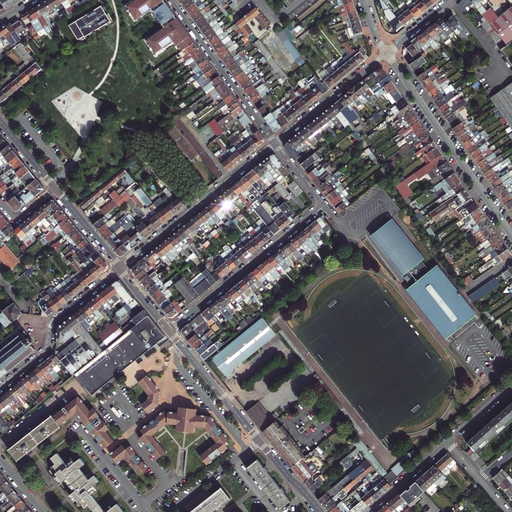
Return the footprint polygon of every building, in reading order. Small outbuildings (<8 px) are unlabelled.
[(0,0),(7,9),(9,7),(21,0),(0,0)] [(46,0),(43,2),(50,13),(53,11),(58,20),(60,18),(49,0),(46,0)] [(49,0),(60,18),(67,14),(69,13),(61,0),(49,0)] [(73,0),(61,0),(69,13),(72,11),(90,0),(82,0),(79,2),(77,0),(75,0),(76,0),(74,2),(73,0)] [(164,0),(133,0),(126,5),(130,9),(129,10),(132,15),(134,15),(137,19),(151,8),(165,26),(147,39),(151,44),(149,45),(153,50),(155,49),(158,54),(175,41),(178,44),(179,43),(183,49),(194,41),(181,24),(164,0)] [(187,1),(183,4),(184,7),(186,9),(197,0),(190,0),(188,2),(187,1)] [(200,4),(197,0),(186,9),(188,11),(189,13),(200,4)] [(308,0),(287,18),(290,23),(318,0),(308,0)] [(386,10),(390,9),(387,6),(382,0),(378,0),(382,11),(386,10)] [(425,11),(428,9),(422,1),(420,0),(418,0),(414,3),(416,6),(422,13),(425,11)] [(430,6),(434,4),(430,0),(420,0),(422,1),(428,9),(430,6)] [(463,0),(458,4),(466,13),(476,5),(471,0),(463,0)] [(471,0),(476,5),(482,13),(502,37),(508,45),(511,41),(511,0),(511,1),(511,8),(499,18),(491,8),(488,11),(482,3),(484,0),(471,0)] [(47,16),(50,14),(50,13),(43,2),(40,4),(37,5),(49,25),(52,24),(47,16)] [(343,13),(355,9),(355,8),(353,2),(341,5),(343,13)] [(419,15),(422,13),(416,6),(414,3),(408,8),(409,9),(410,11),(415,16),(416,18),(419,15)] [(192,17),(203,8),(200,4),(189,13),(191,15),(192,17)] [(32,35),(33,35),(36,39),(40,37),(38,32),(44,28),(46,30),(50,27),(52,30),(57,26),(55,22),(52,24),(49,25),(37,5),(34,8),(29,11),(34,19),(31,22),(32,23),(30,25),(27,26),(28,27),(30,31),(32,35)] [(101,5),(69,25),(78,39),(84,35),(85,36),(92,32),(93,33),(97,31),(96,30),(110,21),(110,20),(112,19),(108,13),(106,14),(101,5)] [(412,18),(415,16),(410,11),(409,9),(408,8),(406,6),(401,10),(403,14),(409,21),(412,18)] [(255,17),(265,28),(270,24),(255,7),(240,18),(236,22),(239,27),(243,31),(253,44),(259,40),(246,23),(255,17)] [(206,12),(203,8),(192,17),(194,19),(195,21),(206,12)] [(346,20),(358,17),(356,11),(355,9),(343,13),(346,20)] [(406,23),(409,21),(403,14),(401,10),(395,15),(397,18),(403,26),(406,23)] [(24,21),(26,24),(27,26),(30,25),(32,23),(31,22),(34,19),(29,11),(25,13),(21,15),(23,18),(24,21)] [(209,16),(206,12),(195,21),(196,23),(198,25),(209,16)] [(482,13),(478,16),(479,25),(481,23),(496,42),(502,37),(482,13)] [(449,19),(447,21),(458,34),(460,32),(459,30),(462,28),(460,25),(461,24),(454,15),(451,18),(449,19)] [(212,21),(209,16),(198,25),(199,26),(199,27),(201,29),(212,21)] [(348,28),(360,24),(360,22),(358,17),(346,20),(348,28)] [(439,20),(437,21),(451,38),(455,34),(442,17),(439,20)] [(24,21),(23,18),(18,22),(13,24),(20,36),(30,31),(28,27),(27,26),(26,24),(24,21)] [(400,29),(403,26),(397,18),(395,20),(390,24),(396,31),(400,29)] [(212,21),(201,29),(202,31),(204,33),(215,25),(212,21)] [(435,23),(432,26),(441,36),(445,43),(451,38),(437,21),(435,23)] [(20,36),(13,24),(11,22),(8,23),(6,25),(12,35),(7,39),(13,48),(14,48),(20,42),(23,41),(20,36)] [(217,23),(215,25),(204,33),(205,36),(207,38),(220,28),(217,23)] [(360,33),(363,32),(361,26),(360,24),(348,28),(352,39),(362,36),(360,33)] [(7,39),(12,35),(6,25),(1,28),(0,28),(0,37),(0,38),(0,37),(0,38),(2,41),(7,38),(7,39)] [(429,28),(427,30),(438,43),(439,42),(438,41),(438,39),(441,36),(432,26),(429,28)] [(282,30),(292,42),(295,40),(286,27),(282,30)] [(220,28),(207,38),(208,40),(210,42),(223,32),(220,28)] [(425,31),(422,34),(431,45),(434,49),(439,45),(438,43),(427,30),(425,31)] [(223,32),(210,42),(211,44),(213,46),(228,35),(225,31),(223,32)] [(299,65),(304,62),(282,31),(277,35),(299,65)] [(420,35),(417,37),(427,49),(431,45),(422,34),(420,35)] [(228,35),(213,46),(214,48),(216,50),(231,39),(228,35)] [(412,41),(414,43),(423,55),(425,57),(428,55),(424,51),(427,49),(417,37),(415,39),(412,41)] [(231,39),(216,50),(217,52),(219,55),(230,46),(232,45),(234,43),(231,39)] [(253,44),(263,56),(266,60),(272,56),(271,56),(272,55),(259,39),(259,40),(253,44)] [(31,50),(23,41),(20,42),(29,52),(31,50)] [(183,56),(197,46),(196,44),(194,41),(183,49),(180,52),(183,56)] [(29,52),(20,42),(14,48),(26,61),(28,59),(32,55),(29,52)] [(411,46),(408,48),(415,56),(416,56),(418,59),(423,55),(414,43),(411,46)] [(232,45),(230,46),(219,55),(221,57),(222,59),(233,50),(235,49),(232,45)] [(186,61),(200,50),(199,48),(197,46),(183,56),(186,61)] [(354,57),(359,65),(363,61),(366,59),(364,56),(366,54),(361,48),(358,50),(360,52),(354,57)] [(189,65),(203,54),(202,52),(200,50),(186,61),(189,65)] [(233,50),(222,59),(224,61),(225,63),(236,55),(233,50)] [(238,53),(236,55),(225,63),(226,65),(228,67),(239,59),(241,57),(245,55),(246,54),(244,51),(239,55),(238,53)] [(192,69),(206,58),(205,56),(203,54),(189,65),(192,69)] [(418,59),(417,59),(422,65),(428,60),(425,57),(423,55),(418,59)] [(268,63),(270,65),(274,69),(277,73),(280,77),(283,80),(284,82),(289,78),(272,56),(266,60),(267,60),(268,63)] [(359,65),(354,57),(348,61),(354,69),(357,67),(359,65)] [(195,74),(210,63),(208,61),(206,58),(192,69),(195,74)] [(42,68),(45,71),(56,62),(53,59),(42,68)] [(239,59),(228,67),(230,70),(231,72),(243,63),(239,59)] [(249,59),(243,63),(231,72),(233,74),(235,77),(252,64),(249,59)] [(412,67),(414,70),(422,65),(417,59),(410,64),(412,67)] [(348,61),(342,66),(348,74),(351,71),(354,69),(348,61)] [(42,68),(37,62),(35,64),(33,65),(39,72),(41,74),(45,71),(42,68)] [(336,71),(342,66),(340,64),(339,62),(333,67),(334,68),(336,71)] [(211,65),(210,63),(195,74),(192,76),(195,80),(196,79),(198,78),(201,76),(213,67),(211,65)] [(252,64),(235,77),(236,79),(238,81),(251,72),(252,71),(251,68),(254,66),(252,64)] [(32,66),(30,68),(36,75),(39,72),(33,65),(32,66)] [(331,65),(325,70),(330,76),(336,83),(339,81),(342,78),(336,71),(334,68),(333,67),(331,65)] [(420,79),(422,82),(434,74),(438,70),(435,65),(426,71),(418,76),(420,79)] [(336,71),(342,78),(345,76),(348,74),(342,66),(336,71)] [(417,75),(418,76),(426,71),(423,66),(415,71),(417,75)] [(215,71),(213,67),(201,76),(198,78),(196,79),(202,88),(219,75),(215,71)] [(36,75),(30,68),(28,69),(26,71),(32,78),(36,75)] [(370,88),(388,75),(383,68),(378,68),(367,77),(364,80),(369,87),(370,88)] [(32,78),(26,71),(24,73),(22,74),(28,81),(32,78)] [(251,72),(238,81),(240,84),(241,86),(258,74),(256,71),(252,73),(251,72)] [(243,88),(245,90),(260,79),(262,78),(259,73),(258,74),(241,86),(243,88)] [(423,84),(425,87),(439,77),(442,75),(440,73),(435,76),(434,74),(422,82),(423,84)] [(25,84),(28,81),(22,74),(20,76),(19,77),(25,84)] [(219,75),(202,88),(207,94),(209,92),(223,82),(221,78),(219,75)] [(383,87),(392,81),(390,78),(388,75),(370,88),(374,93),(379,90),(383,87)] [(332,86),(336,83),(330,76),(322,82),(328,90),(332,86)] [(25,84),(19,77),(17,79),(15,80),(21,87),(25,84)] [(311,83),(306,77),(304,79),(308,85),(318,97),(323,94),(327,91),(318,80),(315,83),(313,81),(311,83)] [(427,90),(429,92),(446,81),(444,78),(441,80),(439,77),(425,87),(427,90)] [(263,83),(260,79),(245,90),(245,91),(246,93),(247,95),(263,83)] [(431,95),(433,97),(451,84),(448,79),(446,81),(429,92),(431,95)] [(17,90),(21,87),(15,80),(13,82),(11,83),(17,90)] [(369,87),(364,80),(362,81),(360,83),(366,90),(367,89),(369,87)] [(392,96),(399,91),(396,87),(392,81),(383,87),(385,90),(384,91),(387,94),(390,92),(392,96)] [(479,81),(473,85),(476,90),(482,86),(479,81)] [(226,86),(223,82),(209,92),(215,100),(218,98),(229,90),(226,86)] [(17,90),(11,83),(9,85),(7,86),(13,93),(17,90)] [(263,83),(247,95),(249,97),(251,99),(259,93),(258,91),(265,86),(263,83)] [(366,90),(360,83),(358,85),(356,86),(367,100),(370,103),(374,100),(371,96),(368,93),(366,90)] [(434,100),(436,103),(452,92),(455,90),(451,84),(433,97),(434,100)] [(308,85),(303,89),(307,94),(308,93),(311,97),(310,98),(313,102),(316,99),(318,97),(308,85)] [(10,96),(13,93),(7,86),(5,88),(4,89),(10,96)] [(367,100),(356,86),(353,88),(351,90),(363,104),(367,100)] [(297,91),(300,95),(309,105),(311,103),(313,102),(310,98),(311,97),(308,93),(307,94),(303,89),(302,87),(297,91)] [(252,101),(254,103),(261,98),(270,92),(267,88),(262,91),(259,93),(251,99),(252,101)] [(292,88),(289,90),(290,92),(298,102),(297,102),(300,106),(301,105),(304,109),(306,107),(309,105),(300,95),(298,96),(295,92),(296,92),(292,88)] [(511,97),(506,88),(491,98),(504,117),(507,122),(511,126),(511,128),(511,97)] [(10,96),(4,89),(2,91),(0,92),(6,99),(10,96)] [(229,90),(218,98),(220,102),(231,93),(230,92),(229,90)] [(363,104),(351,90),(349,91),(347,93),(353,100),(359,107),(363,104)] [(392,96),(396,101),(402,96),(401,94),(399,91),(392,96)] [(297,102),(298,102),(290,92),(287,94),(292,99),(289,101),(299,113),(302,111),(304,109),(301,105),(300,106),(297,102)] [(438,105),(440,108),(456,97),(452,92),(436,103),(438,105)] [(441,110),(443,113),(462,100),(460,97),(464,94),(462,92),(456,97),(440,108),(441,110)] [(231,93),(220,102),(216,105),(219,109),(234,97),(233,95),(231,93)] [(353,100),(347,93),(345,95),(343,97),(349,103),(353,100)] [(400,110),(408,105),(407,103),(402,96),(396,101),(398,103),(392,107),(396,113),(400,110)] [(234,97),(219,109),(222,112),(224,111),(226,110),(237,101),(235,99),(234,97)] [(351,107),(349,103),(343,97),(338,100),(334,104),(350,124),(359,117),(354,110),(351,107)] [(445,115),(446,118),(464,105),(468,103),(465,98),(462,100),(443,113),(445,115)] [(266,104),(262,100),(255,105),(257,107),(258,109),(266,104)] [(237,101),(226,110),(229,113),(240,105),(238,103),(237,101)] [(294,117),(296,115),(299,113),(289,101),(284,105),(288,110),(289,109),(292,113),(291,113),(294,117)] [(288,110),(284,105),(282,102),(280,103),(282,105),(282,107),(286,111),(283,113),(289,121),(292,119),(294,117),(291,113),(292,113),(289,109),(288,110)] [(269,109),(266,104),(258,109),(260,112),(262,114),(268,109),(269,109)] [(345,128),(350,124),(334,104),(332,106),(329,108),(332,112),(333,111),(336,115),(336,116),(341,123),(345,128)] [(229,113),(219,120),(217,122),(221,127),(224,131),(231,126),(235,122),(239,118),(246,113),(243,109),(240,105),(229,113)] [(398,119),(412,110),(409,106),(408,105),(400,110),(402,114),(397,117),(398,119)] [(448,120),(450,123),(461,115),(464,113),(462,110),(466,108),(464,105),(446,118),(448,120)] [(189,106),(184,110),(190,118),(196,114),(189,106)] [(279,108),(272,113),(276,118),(282,126),(286,124),(289,121),(283,113),(279,108)] [(337,126),(341,123),(336,116),(336,115),(333,111),(332,112),(329,108),(327,110),(325,111),(333,122),(337,126)] [(407,121),(415,115),(414,114),(412,110),(398,119),(395,122),(398,127),(407,121)] [(333,122),(325,111),(322,114),(320,116),(323,120),(324,118),(327,122),(327,123),(329,126),(333,122)] [(277,131),(282,126),(276,118),(272,113),(272,112),(264,117),(273,131),(275,131),(277,131)] [(377,112),(372,115),(373,116),(369,119),(370,120),(371,123),(380,116),(377,112)] [(249,118),(246,113),(239,118),(245,126),(248,123),(251,121),(249,118)] [(178,115),(172,119),(176,124),(199,153),(200,155),(214,172),(218,168),(220,167),(178,115)] [(406,129),(419,120),(416,117),(415,115),(407,121),(410,124),(405,128),(406,129)] [(452,126),(454,128),(465,121),(461,115),(450,123),(452,126)] [(336,135),(329,126),(327,123),(327,122),(324,118),(323,120),(320,116),(318,117),(316,119),(324,129),(327,127),(331,132),(329,134),(333,138),(336,135)] [(217,122),(214,118),(208,123),(212,127),(217,122)] [(455,131),(457,133),(474,122),(475,121),(474,119),(471,121),(470,121),(468,118),(465,121),(454,128),(455,131)] [(324,129),(316,119),(313,121),(311,123),(314,127),(315,126),(318,130),(317,131),(322,136),(324,134),(322,131),(324,129)] [(361,119),(353,125),(358,132),(359,131),(362,129),(367,126),(365,124),(361,119)] [(405,137),(422,126),(421,123),(419,120),(406,129),(399,134),(401,136),(403,135),(405,137)] [(215,132),(221,127),(217,122),(212,127),(215,132)] [(459,136),(461,139),(472,131),(479,126),(478,124),(476,125),(474,122),(457,133),(459,136)] [(320,138),(322,136),(317,131),(318,130),(315,126),(314,127),(311,123),(309,125),(307,126),(316,137),(317,135),(320,138)] [(192,159),(199,153),(176,124),(169,130),(192,159)] [(255,126),(253,127),(248,131),(249,132),(259,145),(263,142),(263,140),(264,138),(255,126)] [(313,139),(316,137),(307,126),(304,128),(301,130),(305,134),(306,133),(309,137),(308,138),(313,144),(315,142),(313,139)] [(416,138),(426,131),(424,128),(422,126),(405,137),(405,138),(408,143),(416,138)] [(221,127),(215,132),(218,136),(223,132),(224,131),(221,127)] [(310,145),(313,144),(308,138),(309,137),(306,133),(305,134),(301,130),(299,132),(297,134),(306,145),(308,143),(310,145)] [(466,146),(468,149),(485,137),(488,135),(485,130),(480,133),(477,135),(464,144),(466,146)] [(241,138),(235,131),(227,137),(238,149),(244,157),(248,154),(251,151),(241,138)] [(416,145),(429,136),(428,133),(426,131),(416,138),(419,141),(415,143),(416,145)] [(463,141),(464,144),(477,135),(480,133),(478,131),(474,133),(472,131),(461,139),(463,141)] [(259,145),(249,132),(245,135),(255,148),(257,146),(259,145)] [(303,147),(306,145),(297,134),(294,136),(292,138),(295,142),(296,141),(300,145),(299,145),(304,151),(306,150),(303,147)] [(255,148),(245,135),(241,138),(251,151),(253,150),(255,148)] [(239,161),(244,157),(238,149),(234,152),(231,147),(228,149),(218,136),(215,138),(216,139),(225,150),(228,152),(236,163),(239,161)] [(425,146),(433,141),(432,138),(430,136),(429,136),(416,145),(418,147),(423,143),(425,146)] [(470,151),(471,153),(485,144),(488,142),(485,137),(468,149),(470,151)] [(295,142),(292,138),(290,140),(288,141),(297,152),(299,150),(301,153),(304,151),(299,145),(300,145),(296,141),(295,142)] [(0,143),(0,147),(2,150),(0,152),(0,160),(13,149),(11,147),(9,144),(5,139),(0,143)] [(297,152),(288,141),(287,142),(286,143),(285,146),(294,159),(295,161),(299,163),(301,164),(304,161),(297,152)] [(423,155),(437,146),(435,144),(433,141),(425,146),(416,153),(417,155),(421,152),(423,155)] [(472,156),(474,158),(486,150),(488,149),(485,144),(471,153),(472,156)] [(427,164),(442,154),(439,150),(437,146),(423,155),(422,156),(427,164)] [(480,166),(481,168),(493,161),(499,156),(498,155),(495,157),(494,155),(501,150),(500,148),(494,153),(478,163),(480,166)] [(0,169),(2,168),(18,155),(15,152),(13,149),(0,160),(0,169)] [(236,163),(228,152),(225,150),(221,153),(224,156),(225,155),(228,158),(227,159),(233,166),(235,165),(236,163)] [(476,161),(478,163),(494,153),(492,151),(488,153),(486,150),(474,158),(476,161)] [(304,161),(301,164),(303,166),(305,169),(316,160),(320,157),(315,152),(304,161)] [(219,155),(217,156),(222,162),(228,170),(231,168),(233,166),(227,159),(228,158),(225,155),(224,156),(221,153),(219,155)] [(272,154),(269,157),(285,177),(289,174),(288,172),(285,168),(275,155),(273,154),(272,154)] [(440,175),(451,167),(447,161),(442,154),(427,164),(407,178),(409,182),(417,176),(420,180),(428,174),(432,180),(440,175)] [(6,173),(14,166),(14,167),(18,163),(17,162),(21,159),(19,157),(18,155),(2,168),(6,173)] [(136,157),(127,165),(130,168),(139,160),(136,157)] [(274,177),(278,182),(285,177),(269,157),(265,160),(262,162),(268,170),(274,177)] [(14,167),(14,166),(6,173),(9,175),(10,177),(13,175),(17,172),(25,164),(24,162),(21,159),(17,162),(18,163),(14,167)] [(316,160),(305,169),(310,176),(312,178),(317,175),(330,165),(327,162),(322,166),(324,167),(322,168),(316,160)] [(483,171),(485,173),(497,165),(496,163),(495,164),(493,161),(481,168),(483,171)] [(260,164),(258,166),(269,180),(274,177),(268,170),(262,162),(260,164)] [(317,175),(312,178),(317,184),(318,186),(339,171),(343,167),(339,162),(319,178),(317,175)] [(486,176),(488,179),(505,167),(502,162),(497,165),(485,173),(486,176)] [(27,167),(25,164),(17,172),(18,174),(18,175),(16,174),(15,176),(15,178),(13,175),(10,177),(9,178),(10,179),(6,183),(7,183),(0,188),(0,191),(2,193),(14,183),(30,170),(27,167)] [(256,168),(254,169),(263,181),(265,184),(268,181),(269,183),(270,182),(269,180),(258,166),(256,168)] [(125,167),(116,174),(120,178),(123,176),(124,175),(127,178),(126,179),(131,185),(136,181),(132,176),(128,172),(125,167)] [(442,181),(455,173),(453,170),(451,167),(440,175),(443,178),(440,180),(442,181)] [(490,181),(492,184),(508,173),(509,172),(506,167),(505,167),(488,179),(490,181)] [(219,178),(223,174),(218,168),(214,172),(219,178)] [(252,171),(250,173),(259,185),(263,181),(254,169),(252,171)] [(33,174),(30,170),(14,183),(17,186),(23,181),(27,186),(28,186),(37,178),(34,175),(33,174)] [(339,171),(318,186),(320,188),(322,191),(338,179),(342,176),(339,171)] [(6,172),(0,176),(0,182),(9,175),(6,173),(6,172)] [(441,188),(445,194),(461,183),(462,182),(459,178),(455,172),(455,173),(442,181),(428,191),(434,192),(435,191),(436,192),(441,188)] [(258,191),(262,188),(259,185),(250,173),(248,174),(246,176),(258,191)] [(493,186),(495,189),(511,178),(508,173),(492,184),(493,186)] [(116,174),(109,180),(112,185),(117,181),(120,178),(116,174)] [(9,175),(0,182),(0,188),(7,183),(6,183),(10,179),(9,178),(10,177),(9,175)] [(244,178),(241,180),(253,194),(254,196),(255,197),(258,200),(262,196),(259,193),(258,191),(246,176),(244,178)] [(497,192),(499,194),(511,184),(511,177),(511,178),(495,189),(497,192)] [(39,180),(37,178),(28,186),(31,190),(40,182),(39,180)] [(166,193),(169,196),(172,201),(179,209),(183,206),(186,204),(179,195),(177,197),(174,193),(173,193),(166,185),(165,186),(159,179),(156,182),(162,189),(163,189),(166,193)] [(338,179),(322,191),(324,194),(326,196),(341,184),(342,184),(338,179)] [(109,180),(100,187),(104,192),(108,188),(112,185),(109,180)] [(250,201),(253,204),(258,200),(255,197),(252,200),(249,197),(253,194),(241,180),(240,181),(237,183),(242,191),(250,201)] [(404,180),(396,185),(405,199),(413,193),(404,180)] [(21,191),(19,193),(27,203),(29,202),(39,193),(43,189),(43,188),(44,187),(40,182),(31,190),(29,192),(29,191),(28,190),(27,190),(25,188),(21,191)] [(234,185),(232,187),(243,201),(248,208),(251,206),(253,204),(250,201),(248,203),(242,195),(241,194),(241,195),(239,193),(242,191),(237,183),(234,185)] [(274,186),(286,201),(289,198),(277,183),(274,186)] [(448,199),(452,197),(465,188),(463,185),(461,183),(445,194),(448,199)] [(341,184),(326,196),(328,198),(329,200),(334,197),(334,198),(339,195),(338,194),(345,189),(341,184)] [(500,196),(502,199),(511,192),(511,184),(499,194),(500,196)] [(118,186),(115,188),(116,189),(120,194),(123,192),(118,186)] [(295,217),(298,215),(286,201),(274,186),(270,190),(267,192),(269,194),(278,205),(291,221),(295,217)] [(95,191),(92,194),(96,198),(100,195),(104,192),(100,187),(95,191)] [(230,189),(228,191),(236,202),(238,204),(243,201),(232,187),(230,189)] [(334,197),(329,200),(332,203),(334,206),(345,197),(354,189),(353,187),(347,191),(345,189),(338,194),(339,195),(334,198),(334,197)] [(149,218),(157,227),(160,224),(164,222),(156,213),(157,212),(155,208),(153,209),(151,207),(152,206),(155,204),(153,202),(142,188),(137,192),(142,199),(148,207),(146,209),(135,195),(128,188),(126,189),(132,196),(137,202),(149,218)] [(452,197),(459,206),(472,197),(469,193),(465,188),(452,197)] [(111,194),(110,196),(113,200),(114,199),(120,194),(116,189),(111,194)] [(126,189),(123,192),(120,194),(126,201),(128,200),(132,196),(126,189)] [(155,204),(157,206),(167,219),(171,216),(172,215),(175,213),(168,204),(164,200),(166,198),(163,195),(166,193),(163,189),(159,193),(161,196),(153,202),(155,204)] [(226,192),(223,194),(232,205),(234,208),(235,207),(233,204),(236,202),(228,191),(226,192)] [(504,201),(506,204),(511,199),(511,192),(502,199),(504,201)] [(22,208),(27,203),(19,193),(16,195),(9,202),(16,210),(18,211),(22,208)] [(164,200),(168,204),(175,213),(177,211),(179,209),(172,201),(171,202),(167,197),(169,196),(166,193),(163,195),(166,198),(164,200)] [(96,198),(92,194),(81,203),(85,208),(89,205),(94,200),(96,198)] [(126,201),(120,194),(114,199),(118,204),(120,206),(126,201)] [(219,198),(227,209),(232,205),(223,194),(221,196),(219,198)] [(105,198),(103,196),(98,200),(101,205),(107,200),(105,198)] [(132,196),(128,200),(134,207),(136,205),(135,203),(137,202),(136,202),(132,196)] [(345,197),(334,206),(338,211),(339,213),(343,209),(350,204),(345,197)] [(460,220),(465,216),(478,207),(475,202),(472,197),(459,206),(453,210),(447,214),(450,218),(455,214),(460,220)] [(229,213),(226,209),(227,209),(219,198),(217,199),(214,202),(223,212),(225,215),(229,213)] [(53,199),(52,199),(44,206),(49,212),(49,213),(54,209),(56,212),(61,207),(55,199),(53,199)] [(103,210),(106,214),(109,211),(118,204),(114,199),(113,200),(104,207),(103,210)] [(253,204),(251,206),(254,210),(261,218),(274,235),(277,232),(281,229),(275,221),(271,217),(261,205),(258,200),(253,204)] [(447,201),(430,212),(436,222),(447,214),(453,210),(447,201)] [(154,229),(157,227),(149,218),(137,202),(135,203),(136,205),(134,207),(142,217),(141,217),(144,220),(142,221),(151,232),(154,229)] [(210,205),(218,216),(223,212),(214,202),(212,203),(210,205)] [(208,207),(206,209),(212,216),(214,219),(218,216),(210,205),(208,207)] [(280,217),(286,225),(289,222),(291,221),(278,205),(276,207),(275,206),(272,208),(276,213),(280,217)] [(49,212),(44,206),(40,209),(36,212),(44,223),(45,224),(49,221),(47,218),(46,217),(49,215),(47,213),(49,212)] [(157,212),(156,213),(164,222),(165,220),(167,219),(157,206),(155,208),(157,212)] [(51,223),(52,222),(65,212),(63,209),(61,207),(56,212),(53,214),(51,215),(49,217),(47,218),(49,221),(51,223)] [(469,222),(482,213),(480,210),(478,207),(465,216),(469,222)] [(210,223),(212,225),(216,222),(214,219),(212,216),(206,209),(204,210),(201,212),(210,223)] [(110,213),(109,211),(106,214),(94,224),(96,226),(98,229),(108,220),(109,220),(106,216),(110,213)] [(40,226),(44,223),(36,212),(34,214),(32,215),(40,226)] [(66,213),(65,212),(52,222),(56,226),(57,225),(68,216),(66,213)] [(133,222),(135,225),(139,230),(145,237),(148,234),(151,232),(142,221),(139,223),(130,212),(127,215),(130,219),(133,222)] [(206,226),(210,223),(201,212),(200,213),(198,215),(206,226)] [(241,213),(228,225),(230,227),(244,216),(241,213)] [(276,213),(271,217),(275,221),(280,217),(276,213)] [(472,227),(486,218),(484,215),(482,213),(469,222),(472,227)] [(40,226),(32,215),(30,217),(28,219),(37,229),(40,226)] [(196,216),(194,218),(203,230),(207,227),(206,226),(198,215),(196,216)] [(72,220),(68,216),(57,225),(56,226),(58,229),(61,232),(49,243),(53,247),(55,249),(59,246),(56,243),(59,240),(68,233),(76,225),(72,220)] [(0,221),(0,227),(8,221),(6,219),(5,217),(0,221)] [(255,220),(259,226),(270,238),(271,237),(273,236),(274,235),(261,218),(260,219),(259,217),(255,220)] [(275,221),(281,229),(283,227),(286,225),(280,217),(275,221)] [(313,222),(310,225),(319,237),(329,229),(322,220),(320,217),(313,222)] [(192,220),(190,221),(196,229),(201,235),(205,232),(203,230),(194,218),(192,220)] [(476,232),(489,223),(487,220),(486,218),(472,227),(475,230),(475,231),(476,232)] [(26,220),(24,222),(32,232),(37,229),(28,219),(27,219),(26,220)] [(133,222),(130,219),(125,223),(122,225),(125,228),(133,222)] [(112,225),(108,220),(98,229),(100,232),(102,234),(112,225)] [(0,227),(0,234),(11,225),(10,223),(8,221),(0,227)] [(56,226),(52,222),(51,223),(49,221),(45,224),(48,227),(51,230),(52,229),(53,228),(56,226)] [(196,234),(194,231),(196,229),(190,221),(188,223),(186,224),(193,232),(195,235),(196,234)] [(391,221),(372,236),(403,276),(406,274),(406,275),(407,275),(407,276),(407,277),(406,277),(409,282),(410,283),(410,285),(410,286),(406,290),(446,339),(477,314),(437,265),(429,271),(421,262),(423,261),(391,221)] [(20,225),(29,236),(32,232),(24,222),(22,224),(20,225)] [(479,237),(493,228),(491,225),(489,223),(476,232),(479,237)] [(185,226),(182,227),(191,238),(192,237),(190,234),(193,232),(186,224),(185,226)] [(13,227),(11,225),(0,234),(0,236),(3,239),(15,229),(13,227)] [(29,236),(20,225),(18,227),(15,229),(25,242),(30,238),(29,236)] [(67,238),(68,239),(71,237),(79,230),(78,228),(76,225),(68,233),(70,235),(67,238)] [(116,229),(112,225),(102,234),(104,237),(106,239),(114,233),(113,232),(116,229)] [(135,225),(130,228),(131,229),(135,234),(139,230),(135,225)] [(307,227),(304,230),(316,245),(317,246),(319,244),(317,243),(319,242),(317,239),(319,237),(310,225),(307,227)] [(259,226),(255,230),(265,242),(268,240),(270,238),(259,226)] [(430,226),(426,229),(433,239),(437,236),(430,226)] [(191,238),(182,227),(180,229),(177,232),(186,243),(194,252),(197,257),(200,255),(192,244),(194,242),(191,238)] [(52,229),(51,230),(47,234),(44,236),(47,239),(56,231),(53,228),(52,229)] [(483,242),(496,233),(495,231),(493,228),(479,237),(483,242)] [(261,246),(262,245),(263,244),(265,242),(255,230),(254,229),(250,232),(261,246)] [(70,242),(71,243),(83,234),(81,232),(79,230),(71,237),(73,239),(70,242)] [(119,255),(122,255),(141,240),(139,239),(137,240),(135,238),(139,236),(142,239),(145,237),(139,230),(135,234),(131,237),(115,250),(117,252),(119,255)] [(302,231),(299,234),(311,249),(316,245),(304,230),(302,231)] [(115,232),(114,233),(106,239),(110,243),(115,250),(131,237),(127,232),(120,238),(115,232)] [(181,246),(186,243),(177,232),(175,233),(172,235),(181,246)] [(245,236),(256,250),(259,247),(261,246),(250,232),(245,236)] [(487,247),(500,238),(498,236),(496,233),(483,242),(484,244),(487,247)] [(84,236),(83,234),(71,243),(75,247),(86,237),(84,236)] [(298,235),(295,237),(307,254),(312,250),(311,249),(299,234),(298,235)] [(189,256),(186,253),(181,246),(172,235),(170,237),(168,239),(179,252),(181,250),(187,258),(189,256)] [(0,256),(9,267),(19,259),(18,258),(15,254),(3,239),(0,236),(0,256)] [(237,246),(246,257),(249,255),(251,254),(240,240),(237,236),(234,239),(238,243),(236,244),(237,246)] [(245,236),(240,240),(251,254),(254,251),(256,250),(245,236)] [(87,239),(86,237),(75,247),(74,247),(73,248),(72,249),(75,253),(77,252),(89,242),(87,239)] [(293,239),(290,241),(303,257),(307,254),(295,237),(293,239)] [(490,253),(503,244),(502,241),(500,238),(487,247),(487,248),(490,253)] [(179,252),(168,239),(164,243),(159,246),(169,259),(172,262),(176,257),(180,254),(179,252)] [(55,249),(58,253),(61,251),(59,249),(69,242),(67,240),(62,244),(59,246),(55,249)] [(289,242),(286,245),(294,255),(299,261),(304,257),(303,257),(290,241),(289,242)] [(82,250),(86,247),(90,251),(94,247),(89,242),(77,252),(80,255),(85,262),(89,258),(86,254),(82,250)] [(228,245),(242,262),(244,259),(246,257),(237,246),(234,249),(233,248),(233,246),(230,242),(227,244),(228,245)] [(494,258),(507,249),(506,246),(504,244),(503,244),(490,253),(494,258)] [(223,249),(225,251),(237,265),(238,264),(240,263),(242,262),(228,245),(223,249)] [(284,246),(282,248),(291,260),(292,259),(291,257),(294,255),(286,245),(284,246)] [(157,248),(155,250),(161,256),(164,261),(165,262),(169,259),(159,246),(157,248)] [(90,258),(97,251),(94,247),(90,251),(86,254),(89,258),(90,258)] [(280,250),(277,252),(285,262),(288,259),(289,261),(291,260),(282,248),(280,250)] [(480,267),(484,272),(488,269),(486,266),(494,261),(496,264),(511,254),(509,251),(507,249),(494,258),(480,267)] [(151,253),(146,257),(150,262),(155,258),(157,260),(161,256),(155,250),(153,251),(151,253)] [(108,264),(97,251),(90,258),(102,272),(107,268),(107,266),(108,264)] [(225,251),(221,255),(221,256),(232,269),(235,267),(237,265),(225,251)] [(77,252),(75,253),(69,258),(72,262),(75,259),(80,255),(77,252)] [(194,252),(189,256),(193,261),(197,257),(194,252)] [(275,253),(273,255),(282,267),(286,273),(291,269),(285,262),(277,252),(275,253)] [(271,257),(268,259),(276,270),(279,267),(280,268),(282,267),(273,255),(271,257)] [(230,271),(232,269),(221,256),(216,260),(221,265),(227,273),(230,271)] [(136,276),(152,264),(150,262),(146,257),(132,268),(132,270),(132,271),(136,276)] [(85,262),(90,268),(97,276),(99,274),(102,272),(90,258),(89,258),(85,262)] [(93,280),(97,276),(90,268),(86,272),(75,259),(72,262),(78,269),(81,273),(82,275),(89,283),(93,280)] [(266,261),(263,263),(276,279),(277,278),(276,277),(280,274),(276,270),(268,259),(266,261)] [(213,261),(211,263),(217,271),(222,277),(225,275),(227,273),(221,265),(218,267),(218,266),(216,264),(215,263),(214,264),(213,263),(214,263),(213,261)] [(451,264),(458,275),(461,273),(454,262),(451,264)] [(138,278),(140,281),(149,274),(148,273),(153,269),(154,270),(154,269),(155,269),(156,268),(157,267),(155,264),(154,263),(153,265),(152,263),(152,264),(136,276),(138,278)] [(261,265),(258,267),(267,278),(271,283),(276,279),(263,263),(261,265)] [(256,269),(253,271),(267,288),(269,287),(263,281),(267,278),(258,267),(256,269)] [(145,286),(156,277),(159,275),(154,269),(154,270),(149,274),(140,281),(142,283),(145,286)] [(207,269),(203,273),(213,285),(215,284),(217,281),(212,275),(207,269)] [(222,277),(217,271),(212,275),(217,281),(222,277)] [(252,273),(249,275),(257,285),(262,292),(267,288),(253,271),(252,273)] [(23,273),(12,283),(14,285),(27,274),(25,272),(23,273)] [(203,273),(202,272),(190,283),(200,295),(210,288),(213,285),(203,273)] [(79,278),(75,273),(70,276),(81,289),(83,288),(85,286),(79,278)] [(89,283),(82,275),(79,278),(85,286),(87,284),(89,283)] [(247,277),(244,279),(256,295),(257,296),(259,294),(255,289),(254,290),(253,289),(257,285),(249,275),(247,277)] [(70,276),(66,280),(68,283),(77,293),(79,291),(81,289),(70,276)] [(146,288),(148,290),(159,281),(156,277),(145,286),(146,288)] [(190,283),(184,277),(175,284),(180,289),(183,294),(187,298),(191,303),(196,299),(200,295),(190,283)] [(500,283),(496,277),(471,294),(475,299),(500,283)] [(242,281),(239,283),(247,294),(251,299),(256,295),(244,279),(242,281)] [(112,284),(120,293),(125,299),(132,308),(139,303),(132,294),(120,281),(118,281),(117,280),(112,284)] [(163,282),(161,280),(159,281),(148,290),(149,292),(152,295),(163,286),(161,284),(163,282)] [(154,298),(156,300),(165,293),(164,291),(168,288),(167,287),(171,284),(170,283),(170,281),(170,280),(163,286),(152,295),(154,298)] [(70,298),(72,296),(63,285),(59,281),(55,284),(68,300),(70,298)] [(68,300),(55,284),(53,286),(50,283),(49,284),(55,292),(64,303),(65,302),(68,300)] [(74,295),(77,293),(68,283),(65,285),(64,284),(63,285),(72,296),(74,295)] [(237,285),(234,287),(243,298),(247,294),(239,283),(237,285)] [(49,284),(44,288),(51,296),(55,292),(49,284)] [(111,285),(110,286),(117,295),(120,293),(112,284),(111,285)] [(51,304),(55,310),(58,308),(60,306),(51,296),(44,288),(43,286),(39,290),(43,295),(48,301),(51,304)] [(101,293),(110,305),(112,307),(114,305),(114,303),(120,299),(117,295),(110,286),(106,290),(101,293)] [(174,290),(172,287),(165,293),(156,300),(158,303),(159,305),(165,301),(167,299),(173,295),(171,292),(174,290)] [(232,288),(229,291),(238,302),(241,299),(242,300),(244,299),(243,298),(234,287),(232,288)] [(227,293),(224,295),(234,307),(235,309),(238,307),(237,304),(239,303),(238,302),(229,291),(227,293)] [(62,305),(64,303),(55,292),(51,296),(60,306),(62,305)] [(108,307),(110,305),(101,293),(99,295),(96,297),(105,309),(111,315),(113,313),(108,307)] [(43,306),(48,301),(43,295),(38,300),(43,306)] [(222,297),(219,299),(232,314),(234,313),(231,309),(234,307),(224,295),(222,297)] [(105,309),(96,297),(94,299),(92,301),(101,312),(105,309)] [(116,312),(118,314),(121,317),(124,315),(127,312),(132,308),(125,299),(122,301),(125,305),(116,312)] [(165,301),(159,305),(162,308),(164,310),(171,304),(167,299),(165,301)] [(217,301),(215,303),(227,318),(232,314),(219,299),(217,301)] [(171,304),(164,310),(165,312),(167,314),(179,305),(180,304),(178,301),(177,302),(175,300),(171,304)] [(264,304),(265,306),(267,309),(272,305),(269,300),(264,304)] [(13,321),(13,320),(17,317),(23,312),(14,301),(10,305),(9,305),(3,310),(1,311),(0,312),(0,318),(6,326),(12,321),(12,320),(13,321)] [(55,310),(51,304),(48,301),(43,306),(41,307),(42,309),(42,315),(48,316),(52,313),(55,310)] [(103,315),(101,312),(92,301),(90,302),(88,304),(99,318),(103,315)] [(144,309),(139,303),(132,308),(127,312),(133,320),(122,329),(116,321),(111,325),(107,328),(99,335),(105,341),(109,347),(149,315),(144,309)] [(212,305),(209,307),(222,323),(227,318),(215,303),(212,305)] [(99,318),(88,304),(86,305),(84,307),(93,318),(95,317),(97,319),(99,318)] [(183,310),(179,305),(167,314),(169,317),(171,317),(173,317),(183,310)] [(89,322),(93,318),(84,307),(82,309),(80,311),(89,322)] [(206,310),(200,315),(205,321),(206,322),(208,320),(208,321),(212,318),(222,330),(225,327),(222,323),(209,307),(206,310)] [(89,322),(80,311),(78,312),(75,314),(87,329),(91,325),(89,322)] [(75,314),(73,316),(70,319),(87,340),(99,355),(104,351),(100,345),(93,336),(87,329),(75,314)] [(158,326),(149,315),(109,347),(104,351),(99,355),(76,373),(93,394),(98,390),(118,374),(136,360),(166,336),(158,326)] [(183,332),(186,336),(205,321),(200,315),(183,329),(183,331),(183,332)] [(266,316),(213,359),(228,376),(231,377),(234,377),(234,371),(235,370),(234,369),(279,332),(266,316)] [(87,340),(70,319),(67,321),(64,323),(74,335),(81,344),(87,340)] [(187,338),(189,340),(208,324),(206,322),(205,321),(186,336),(187,338)] [(66,341),(74,335),(64,323),(58,328),(58,331),(57,337),(63,338),(66,341)] [(191,342),(193,345),(205,335),(202,331),(204,330),(205,331),(210,327),(208,324),(189,340),(191,342)] [(507,326),(498,332),(505,342),(511,337),(509,332),(510,331),(507,326)] [(195,348),(197,350),(210,340),(207,336),(213,331),(212,329),(205,335),(193,345),(195,348)] [(5,346),(3,348),(2,347),(1,348),(2,349),(0,350),(0,377),(8,371),(9,372),(10,371),(9,370),(11,369),(12,370),(13,369),(12,368),(16,365),(16,366),(17,366),(17,365),(20,362),(21,362),(22,362),(21,361),(24,359),(25,359),(26,359),(25,358),(29,355),(30,356),(31,355),(30,354),(33,352),(34,352),(35,352),(34,351),(35,350),(36,350),(37,350),(36,349),(37,348),(36,348),(32,344),(33,344),(32,342),(34,340),(31,336),(28,338),(27,336),(26,337),(23,333),(24,332),(23,332),(22,332),(21,332),(22,333),(21,333),(20,334),(20,333),(19,334),(19,335),(16,338),(15,337),(14,338),(15,338),(12,341),(11,340),(10,341),(11,342),(10,342),(8,344),(7,343),(6,344),(7,345),(5,346)] [(199,352),(201,355),(214,344),(210,339),(210,340),(197,350),(199,352)] [(61,352),(59,350),(56,353),(68,368),(72,374),(74,375),(76,373),(99,355),(87,340),(81,344),(67,356),(63,351),(61,352)] [(205,360),(223,345),(219,340),(214,344),(201,355),(203,357),(205,360)] [(105,341),(100,345),(104,351),(109,347),(105,341)] [(68,368),(56,353),(54,354),(52,356),(58,364),(60,366),(61,368),(64,371),(68,368)] [(54,368),(58,364),(52,356),(50,357),(48,359),(54,368)] [(54,368),(48,359),(45,361),(43,363),(53,375),(57,371),(54,368)] [(53,375),(43,363),(41,364),(39,366),(49,378),(53,375)] [(49,378),(39,366),(37,368),(35,369),(44,381),(47,378),(48,379),(49,379),(49,378)] [(40,384),(44,381),(35,369),(33,371),(31,373),(40,384)] [(31,373),(29,374),(27,376),(36,387),(40,384),(31,373)] [(317,374),(314,377),(340,410),(344,407),(317,374)] [(161,391),(148,375),(139,382),(149,394),(149,397),(149,399),(142,405),(149,413),(159,406),(161,391)] [(36,387),(27,376),(25,377),(23,379),(32,390),(36,387)] [(28,394),(32,390),(23,379),(21,381),(19,382),(28,394)] [(24,397),(28,394),(19,382),(17,384),(14,386),(24,397)] [(24,397),(14,386),(12,387),(11,389),(19,400),(24,397)] [(19,400),(11,389),(9,390),(7,392),(16,403),(19,400)] [(16,403),(7,392),(5,394),(2,395),(11,407),(16,403)] [(8,409),(11,407),(2,395),(0,397),(0,399),(5,406),(8,409)] [(103,420),(99,415),(100,414),(94,407),(91,410),(79,395),(74,400),(103,435),(110,445),(115,440),(107,430),(111,428),(104,419),(103,420)] [(23,399),(28,406),(26,408),(29,412),(33,408),(24,398),(23,399)] [(74,400),(56,414),(63,423),(76,412),(78,411),(106,448),(110,445),(103,435),(74,400)] [(257,402),(247,410),(256,422),(263,430),(279,417),(275,412),(271,415),(270,414),(260,402),(259,400),(257,402)] [(511,403),(510,404),(494,419),(477,434),(468,442),(473,447),(476,450),(480,446),(482,447),(488,441),(487,440),(497,431),(498,432),(505,427),(503,425),(511,416),(511,403)] [(179,410),(179,412),(178,412),(165,411),(164,411),(154,419),(152,421),(142,430),(143,431),(145,434),(142,436),(141,437),(150,449),(158,459),(162,456),(167,452),(153,435),(168,423),(178,424),(177,431),(195,433),(196,426),(205,427),(218,443),(201,456),(204,460),(208,465),(217,457),(230,447),(229,446),(226,443),(229,441),(230,440),(222,429),(212,416),(203,415),(199,415),(198,414),(198,412),(179,410)] [(0,426),(5,432),(11,427),(10,427),(1,415),(0,414),(0,426)] [(61,424),(63,423),(56,414),(54,416),(53,415),(10,449),(19,460),(26,454),(28,456),(33,452),(31,449),(48,436),(50,439),(55,435),(53,433),(62,426),(61,424)] [(271,439),(293,467),(304,458),(306,456),(302,450),(303,449),(283,425),(282,426),(277,420),(264,431),(271,439)] [(377,471),(380,473),(383,476),(388,472),(359,437),(353,442),(358,448),(361,452),(367,459),(372,465),(375,469),(377,471)] [(140,456),(131,445),(129,446),(126,449),(124,446),(123,444),(115,451),(122,459),(125,457),(139,474),(148,467),(140,456)] [(476,450),(473,447),(468,452),(482,468),(487,462),(476,450)] [(361,452),(358,448),(339,463),(345,471),(348,468),(348,469),(350,467),(350,466),(353,464),(353,462),(351,458),(354,455),(355,456),(361,452)] [(393,469),(384,477),(385,478),(390,484),(407,468),(403,463),(417,451),(415,448),(392,468),(393,469)] [(58,474),(56,475),(58,478),(61,482),(66,478),(75,489),(70,493),(73,497),(75,499),(77,497),(84,505),(88,502),(96,511),(124,511),(116,502),(111,506),(109,504),(103,508),(102,508),(92,494),(97,489),(93,484),(99,480),(94,474),(89,478),(87,476),(79,467),(85,463),(80,457),(74,461),(70,456),(65,460),(57,451),(51,455),(56,461),(51,465),(53,467),(58,474)] [(111,454),(118,463),(122,459),(115,451),(111,454)] [(446,455),(442,458),(450,468),(451,469),(458,463),(449,453),(446,455)] [(246,466),(247,467),(280,507),(280,508),(280,509),(292,500),(291,499),(290,499),(285,492),(287,490),(283,486),(281,488),(268,471),(270,470),(267,465),(264,467),(258,458),(258,457),(246,466)] [(299,474),(305,481),(316,472),(304,458),(293,467),(299,474)] [(438,462),(435,465),(443,474),(450,468),(442,458),(438,462)] [(320,500),(324,504),(339,492),(340,491),(343,488),(372,465),(367,459),(362,463),(362,464),(331,489),(331,488),(319,498),(320,500)] [(343,488),(345,490),(346,489),(348,491),(351,488),(358,483),(364,478),(372,471),(375,469),(372,465),(343,488)] [(427,472),(416,481),(425,490),(429,487),(434,482),(444,474),(443,474),(435,465),(427,472)] [(377,471),(350,492),(351,493),(352,492),(355,495),(358,493),(357,491),(380,473),(377,471)] [(312,490),(316,488),(327,479),(324,475),(321,478),(316,472),(305,481),(309,486),(312,490)] [(504,472),(495,481),(497,484),(500,486),(509,478),(504,472)] [(434,482),(437,486),(447,478),(444,474),(434,482)] [(381,481),(388,489),(390,487),(392,486),(390,484),(385,478),(381,481)] [(511,480),(509,478),(500,486),(503,490),(506,493),(511,487),(511,480)] [(0,486),(1,488),(0,488),(0,492),(3,490),(2,490),(7,487),(11,485),(9,482),(7,479),(0,484),(0,486)] [(378,484),(384,492),(386,491),(388,489),(381,481),(378,484)] [(425,490),(416,481),(409,488),(401,495),(408,503),(411,506),(421,498),(420,496),(425,490)] [(373,488),(380,495),(382,494),(384,492),(378,484),(373,488)] [(476,484),(470,490),(473,493),(479,488),(476,484)] [(2,490),(3,490),(0,492),(0,496),(1,495),(3,498),(3,497),(14,489),(12,486),(11,485),(7,487),(2,490)] [(210,511),(217,507),(218,508),(222,506),(221,504),(229,497),(229,498),(230,497),(221,486),(220,486),(221,487),(210,496),(191,511),(189,511),(210,511)] [(370,491),(376,498),(378,497),(380,495),(373,488),(372,486),(368,489),(370,491)] [(10,500),(10,499),(14,496),(15,496),(18,494),(16,491),(14,489),(3,497),(5,499),(0,503),(0,505),(1,507),(4,505),(10,500)] [(366,494),(372,502),(374,500),(376,498),(370,491),(366,494)] [(329,510),(329,511),(338,504),(337,503),(343,498),(342,496),(338,499),(336,502),(334,499),(335,499),(341,494),(339,492),(324,504),(326,508),(329,510)] [(397,495),(394,497),(403,507),(408,503),(401,495),(399,493),(397,495)] [(10,499),(10,500),(4,505),(5,507),(12,502),(14,504),(21,498),(20,496),(18,494),(15,496),(14,496),(10,499)] [(363,499),(368,505),(370,503),(372,502),(366,494),(362,497),(363,499)] [(392,498),(390,500),(399,511),(401,509),(403,507),(394,497),(392,498)] [(22,506),(26,503),(24,501),(21,498),(14,504),(7,509),(8,511),(13,511),(18,509),(17,508),(21,505),(22,506)] [(329,511),(334,511),(344,505),(347,502),(345,498),(338,504),(329,511)] [(349,511),(347,511),(359,511),(368,505),(363,499),(349,511)] [(388,501),(386,503),(393,511),(397,511),(399,511),(390,500),(388,501)] [(17,508),(18,509),(13,511),(17,511),(20,511),(22,511),(29,507),(27,505),(26,503),(22,506),(21,505),(17,508)] [(384,505),(382,506),(387,511),(393,511),(386,503),(384,505)]
